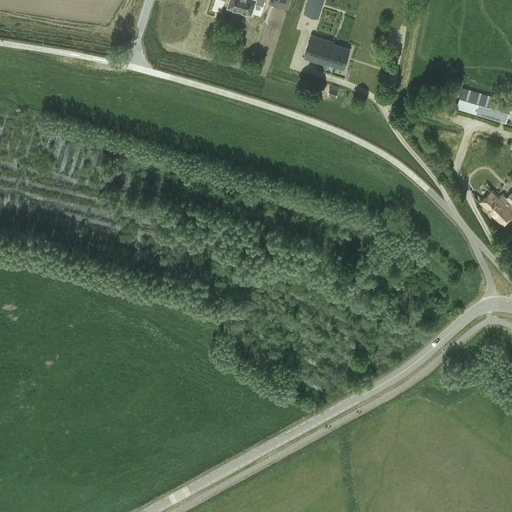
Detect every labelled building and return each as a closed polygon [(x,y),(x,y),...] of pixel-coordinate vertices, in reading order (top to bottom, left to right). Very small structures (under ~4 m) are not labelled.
[(266,6),(267,0),(233,0),(231,7),(232,8),(254,15),(255,15),(258,4),(265,7),(266,6)] [(292,0),(272,0),(272,3),(289,8),(292,0)] [(308,0),(304,13),(312,15),(315,8),(320,10),(323,0),(308,0)] [(312,34),(305,57),(326,64),(326,62),(344,68),(350,48),(332,42),(333,41),(312,34)] [(484,90),(465,84),(458,107),(506,122),(511,123),(511,99),(511,102),(493,97),(483,94),(484,90)] [(502,225),(511,215),(511,192),(507,197),(503,193),(499,196),(493,190),(480,203),(502,225)]
